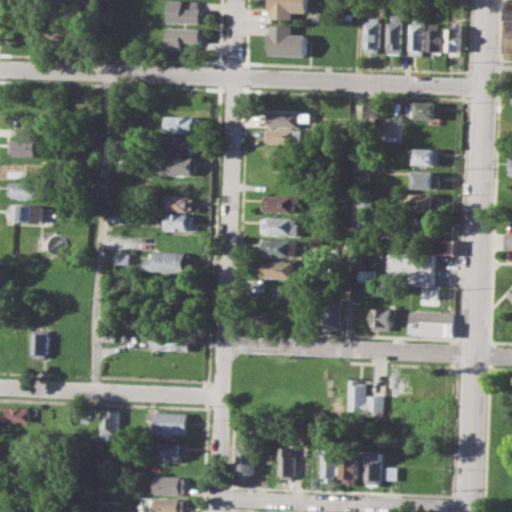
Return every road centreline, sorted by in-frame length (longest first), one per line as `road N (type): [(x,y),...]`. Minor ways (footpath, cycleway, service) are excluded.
road 1 (tertiary): [(489,0),(467,511)]
road 2 (residential): [(235,0),(216,511)]
road 3 (residential): [(0,66),(487,84)]
road 4 (residential): [(222,344),(511,354)]
road 5 (residential): [(347,348),(356,79)]
road 6 (residential): [(217,501),(467,511)]
road 7 (residential): [(0,386),(220,397)]
